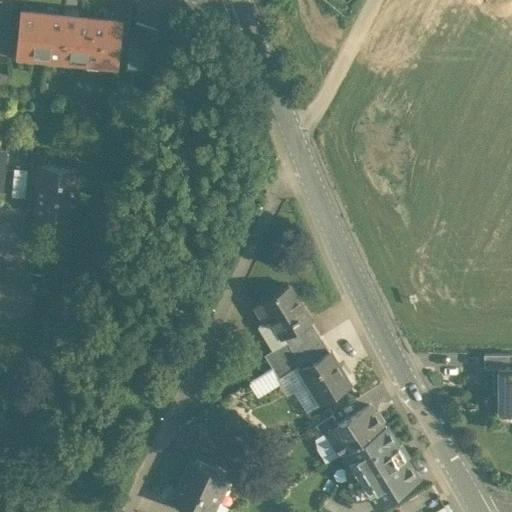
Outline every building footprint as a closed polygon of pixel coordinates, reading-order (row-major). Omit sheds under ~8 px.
[(66,57),(71,11),(64,11),(64,13),(23,9),(21,8),(17,52),(66,57)] [(71,11),(66,57),(69,57),(68,58),(87,60),(87,59),(117,62),(121,19),(119,18),(119,19),(78,15),(78,12),(71,11)] [(158,29),(135,21),(129,43),(152,50),(158,29)] [(152,50),(129,43),(123,62),(146,69),(152,50)] [(8,74),(0,72),(0,97),(6,98),(8,74)] [(77,167),(41,163),(37,211),(72,215),(77,167)] [(435,345),(487,346),(465,303),(511,281),(511,264),(501,240),(490,245),(460,168),(407,192),(440,269),(406,282),(435,345)] [(10,199),(26,200),(29,171),(13,169),(10,199)] [(69,249),(41,246),(40,260),(67,263),(69,249)] [(67,263),(40,260),(39,273),(66,276),(67,263)] [(32,271),(0,267),(0,303),(28,307),(32,271)] [(313,323),(288,283),(255,304),(265,320),(271,317),(285,340),(286,341),(313,323)] [(254,327),(268,351),(285,340),(271,317),(265,320),(254,327)] [(313,323),(286,341),(285,340),(268,351),(264,353),(272,365),(320,335),(313,323)] [(320,335),(272,365),(272,366),(279,376),(287,371),(298,364),(300,367),(329,349),(320,335)] [(329,349),(300,367),(321,401),(351,383),(342,368),(341,369),(329,349)] [(511,352),(484,352),(484,367),(494,367),(494,366),(511,366),(511,352)] [(300,367),(298,364),(287,371),(308,404),(310,408),(321,402),(300,367)] [(511,365),(511,366),(494,366),(494,367),(494,385),(497,385),(497,410),(511,409),(511,365)] [(257,390),(279,376),(272,366),(250,380),(257,390)] [(338,423),(327,430),(341,452),(343,451),(383,426),(383,425),(379,420),(382,418),(378,410),(375,412),(370,404),(338,423)] [(332,413),(315,423),(322,433),(327,430),(338,423),(332,413)] [(255,433),(232,414),(213,437),(221,444),(224,439),(239,452),(255,433)] [(398,445),(385,424),(383,425),(383,426),(343,451),(349,461),(347,462),(348,464),(350,462),(368,492),(366,493),(367,494),(369,493),(375,504),(418,477),(405,457),(407,455),(399,443),(398,445)] [(225,474),(193,459),(173,501),(196,511),(207,511),(214,496),(225,474)] [(350,462),(348,464),(346,466),(346,470),(347,475),(349,481),(353,486),(356,490),(359,493),(362,495),(366,493),(368,492),(350,462)]
